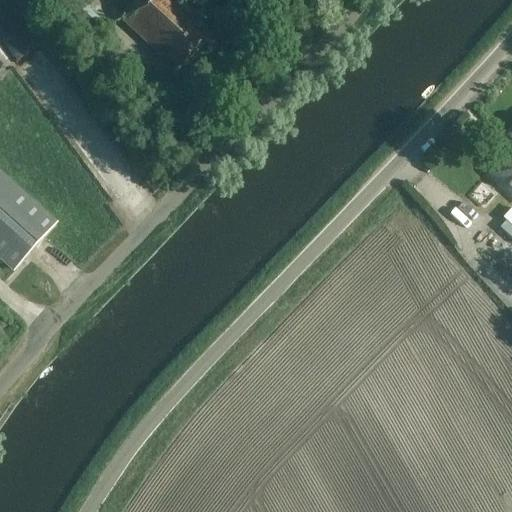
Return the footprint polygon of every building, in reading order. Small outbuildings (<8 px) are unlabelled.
[(134,10),(123,22),(161,58),(164,55),(180,70),(212,36),(196,21),(199,18),(179,0),(139,0),(132,8),(134,10)] [(0,76),(11,69),(61,136),(81,120),(13,30),(0,39),(0,76)] [(214,117),(204,125),(216,140),(226,131),(214,117)] [(511,134),(511,136),(511,158),(510,157),(493,176),(511,192),(511,134)] [(0,175),(0,216),(35,248),(55,225),(0,175)] [(141,206),(128,179),(117,185),(130,212),(141,206)] [(494,194),(485,201),(498,217),(506,211),(494,194)] [(0,256),(15,270),(35,248),(0,216),(0,256)] [(476,257),(511,290),(511,245),(498,233),(476,257)]
